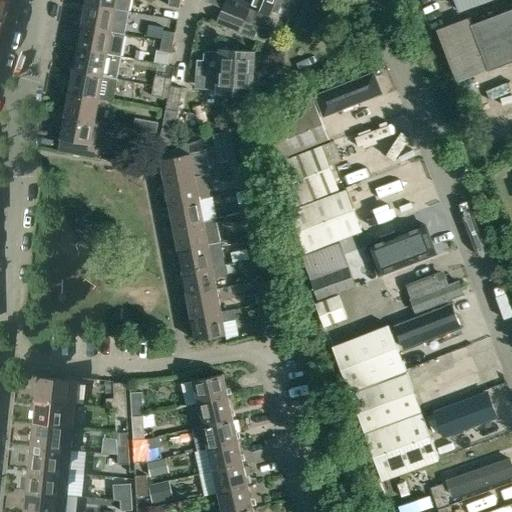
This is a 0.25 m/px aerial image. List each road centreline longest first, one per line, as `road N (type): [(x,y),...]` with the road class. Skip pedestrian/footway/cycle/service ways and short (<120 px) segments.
road 1 (residential): [(303,511),(261,358),(234,353),(126,370),(8,357)]
road 2 (residential): [(511,370),(374,0)]
road 3 (residential): [(8,357),(15,124),(41,0)]
